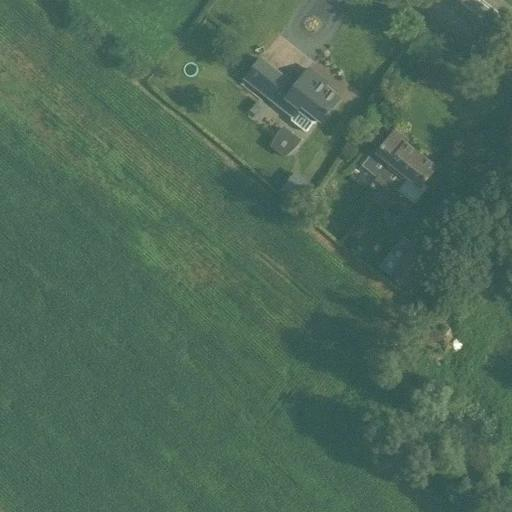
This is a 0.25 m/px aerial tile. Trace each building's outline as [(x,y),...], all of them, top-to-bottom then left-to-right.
[(307,70),(293,88),(282,79),(258,60),(242,80),(266,99),(291,118),(298,109),(318,125),(338,100),(323,88),(325,85),(307,70)] [(281,130),(274,138),(269,150),(282,161),(291,153),(298,144),(281,130)] [(397,192),(396,191),(405,180),(419,191),(435,171),(391,136),(375,156),(376,157),(367,168),(379,177),(370,188),(389,203),(397,192)] [(313,188),(294,173),(279,192),(298,207),(313,188)] [(409,251),(388,277),(411,295),(437,263),(418,248),(413,255),(409,251)]
